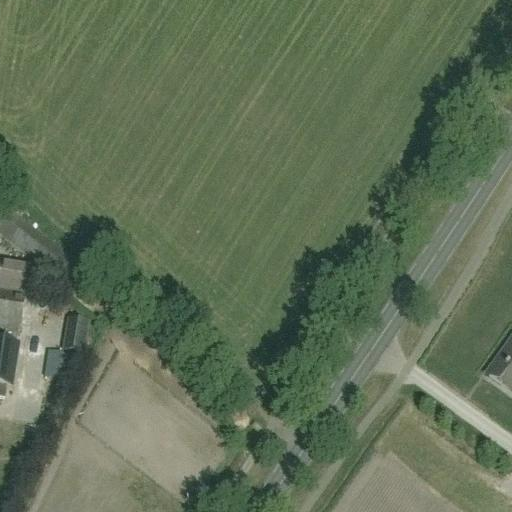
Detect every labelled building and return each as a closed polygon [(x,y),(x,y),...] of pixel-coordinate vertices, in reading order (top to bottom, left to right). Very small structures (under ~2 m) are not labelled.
[(10,215),(0,227),(0,238),(58,284),(63,278),(79,290),(89,278),(10,215)] [(0,333),(0,332),(7,286),(24,288),(28,270),(4,267),(2,280),(3,280),(1,292),(0,291),(0,333)] [(24,288),(7,286),(0,332),(0,333),(8,335),(6,346),(0,345),(0,388),(12,391),(18,348),(17,348),(18,336),(20,336),(26,297),(32,298),(37,272),(28,270),(24,288)] [(64,355),(83,358),(88,326),(69,323),(64,355)] [(511,397),(511,340),(504,352),(507,354),(487,380),(511,397)] [(64,358),(58,382),(70,386),(77,362),(64,358)] [(57,424),(64,388),(55,386),(47,422),(57,424)]
